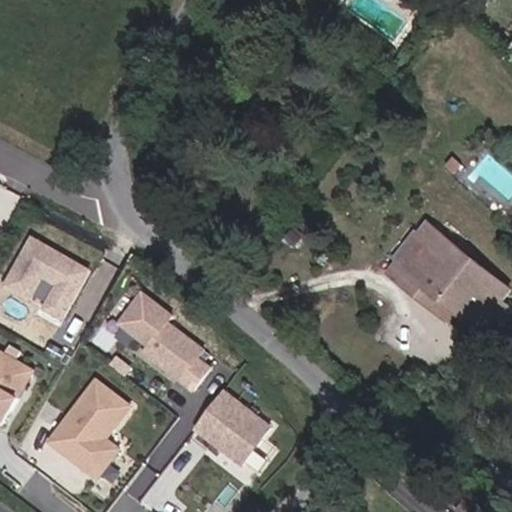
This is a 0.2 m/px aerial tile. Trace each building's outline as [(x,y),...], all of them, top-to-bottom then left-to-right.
[(408,276),(429,249),(414,238),(393,265),(408,276)] [(44,277),(59,285),(45,309),(62,319),(76,295),(90,271),(35,239),(20,263),(7,286),(30,300),(44,277)] [(508,289),(468,258),(459,269),(430,247),(429,249),(406,279),(445,308),(470,326),(490,343),(505,325),(489,313),(500,299),(508,289)] [(180,309),(150,286),(122,323),(151,345),(145,352),(193,390),(216,361),(204,351),(210,343),(175,315),(180,309)] [(511,315),(511,308),(500,299),(489,313),(505,325),(511,315)] [(0,425),(17,398),(13,396),(20,385),(23,387),(33,371),(15,360),(20,352),(10,345),(5,354),(0,351),(0,425)] [(123,375),(128,368),(116,359),(111,366),(123,375)] [(131,407),(99,382),(51,442),(96,478),(119,450),(106,439),(131,407)] [(270,429),(223,392),(194,430),(241,466),(270,429)]
